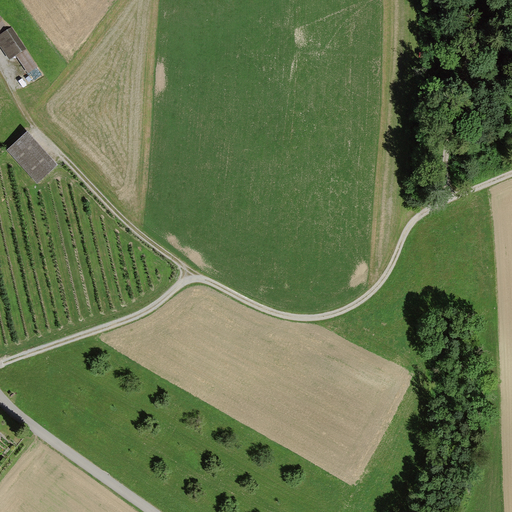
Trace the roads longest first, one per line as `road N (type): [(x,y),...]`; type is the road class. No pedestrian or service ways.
road 1 (track): [(511,172),(415,212),(367,293),(337,311),(301,314),(186,272)]
road 2 (track): [(186,272),(40,136),(0,72)]
road 3 (track): [(0,358),(137,313),(186,272)]
road 4 (track): [(484,0),(443,153),(451,197)]
road 5 (unclassified): [(0,393),(154,511)]
